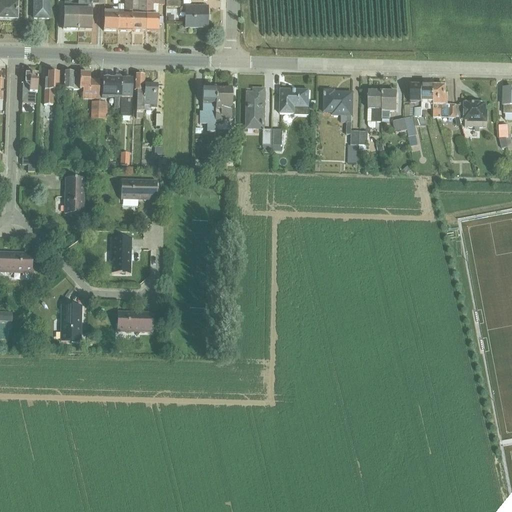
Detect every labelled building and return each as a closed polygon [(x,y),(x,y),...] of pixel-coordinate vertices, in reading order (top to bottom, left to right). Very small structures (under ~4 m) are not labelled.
[(0,0),(0,19),(18,20),(19,2),(17,1),(17,0),(0,0)] [(33,0),(33,21),(51,21),(51,0),(33,0)] [(78,0),(78,6),(77,32),(93,32),(93,10),(92,10),(92,5),(98,5),(98,0),(78,0)] [(118,9),(118,33),(131,33),(132,1),(132,0),(124,0),(124,6),(118,6),(118,9)] [(132,1),(131,33),(145,34),(146,0),(139,0),(139,1),(132,1)] [(146,0),(145,34),(159,34),(158,6),(165,6),(165,1),(165,0),(146,0)] [(165,1),(165,6),(165,9),(180,8),(180,1),(165,1)] [(77,32),(78,6),(72,6),(72,3),(64,3),(63,32),(77,32)] [(118,33),(118,9),(104,9),(104,13),(103,32),(118,33)] [(208,9),(185,9),(185,29),(208,29),(208,9)] [(74,90),(74,75),(74,74),(64,74),(63,96),(65,96),(65,113),(73,113),(74,90)] [(80,76),(79,91),(83,91),(83,100),(99,101),(100,81),(90,80),(90,75),(80,74),(80,76)] [(45,81),(44,106),(53,107),(54,93),(59,93),(60,75),(48,75),(48,81),(45,81)] [(23,85),(22,105),(35,105),(36,95),(37,95),(37,77),(26,76),(25,85),(23,85)] [(144,106),(144,86),(144,77),(135,77),(135,92),(137,92),(136,119),(143,120),(144,112),(144,106)] [(121,99),(121,80),(120,79),(116,79),(114,80),(110,80),(109,79),(106,79),(105,80),(103,80),(103,99),(121,99)] [(121,80),(121,99),(120,117),(130,117),(131,100),(132,100),(133,81),(131,81),(130,80),(127,80),(126,81),(122,81),(121,80)] [(144,86),(144,106),(151,107),(151,109),(157,109),(157,87),(144,86)] [(422,111),(423,87),(411,86),(410,107),(405,107),(405,120),(411,148),(418,147),(416,137),(417,137),(415,128),(427,128),(425,119),(421,119),(422,111)] [(423,87),(422,111),(433,111),(434,87),(423,87)] [(434,87),(433,111),(433,119),(442,120),(442,118),(450,118),(450,120),(455,120),(457,128),(462,128),(460,120),(457,107),(448,106),(448,95),(446,95),(446,87),(434,87)] [(215,90),(215,125),(224,125),(224,120),(232,120),(232,89),(228,88),(226,90),(215,90)] [(511,88),(503,89),(502,107),(504,107),(504,116),(506,116),(506,121),(511,121),(511,88)] [(215,125),(215,90),(203,90),(202,113),(199,113),(199,125),(206,125),(207,133),(215,133),(215,125)] [(271,152),(272,131),(265,131),(266,90),(253,90),(253,94),(246,93),(245,131),(263,132),(263,150),(264,150),(265,154),(271,153),(271,152)] [(280,91),(280,116),(308,116),(310,92),(280,91)] [(359,147),(359,133),(351,133),(352,118),(353,118),(354,94),(336,93),(336,91),(324,91),(323,115),(332,115),(332,118),(342,118),(341,125),(347,125),(346,136),(351,136),(351,147),(348,147),(348,164),(356,165),(357,147),(359,147)] [(382,124),(383,93),(369,93),(367,123),(368,124),(368,127),(369,129),(372,130),(376,130),(376,124),(382,124)] [(383,93),(382,124),(390,125),(390,114),(397,114),(397,93),(383,93)] [(99,121),(99,103),(92,103),(91,121),(99,121)] [(99,103),(99,121),(106,121),(106,115),(107,116),(108,104),(99,103)] [(457,107),(460,120),(463,120),(463,123),(465,123),(465,129),(475,129),(475,133),(479,133),(479,129),(487,129),(487,124),(488,124),(488,111),(487,111),(487,104),(464,104),(464,106),(457,107)] [(404,121),(393,123),(395,135),(400,134),(401,138),(408,137),(404,121)] [(508,127),(499,127),(500,140),(502,150),(508,148),(509,152),(511,150),(511,142),(511,136),(509,137),(508,127)] [(272,131),(271,152),(281,152),(281,147),(282,147),(282,132),(272,131)] [(359,133),(359,147),(359,150),(367,150),(368,134),(359,133)] [(28,167),(35,167),(35,159),(22,158),(22,167),(28,167)] [(65,180),(64,215),(75,216),(75,218),(79,218),(79,216),(84,216),(85,180),(65,180)] [(121,181),(121,201),(123,201),(143,202),(156,202),(156,197),(158,197),(158,193),(156,193),(157,182),(121,181)] [(112,240),(111,275),(121,275),(121,277),(125,277),(125,275),(131,276),(132,240),(112,240)] [(0,254),(0,273),(32,275),(32,255),(31,256),(15,255),(15,258),(12,258),(12,257),(9,255),(0,254)] [(61,307),(61,343),(72,343),(71,344),(75,344),(75,343),(80,343),(81,307),(61,307)] [(118,313),(117,334),(154,334),(155,320),(153,320),(154,314),(118,313)]
